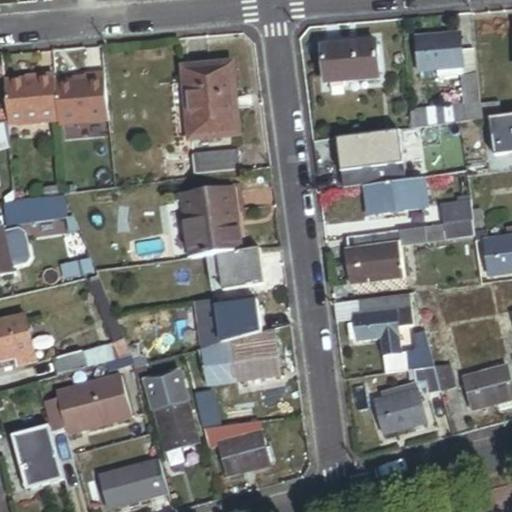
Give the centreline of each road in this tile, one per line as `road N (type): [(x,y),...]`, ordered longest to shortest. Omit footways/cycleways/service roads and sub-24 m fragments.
road 1 (residential): [(274,7),(341,498)]
road 2 (residential): [(274,7),(0,32)]
road 3 (residential): [(511,451),(341,498)]
